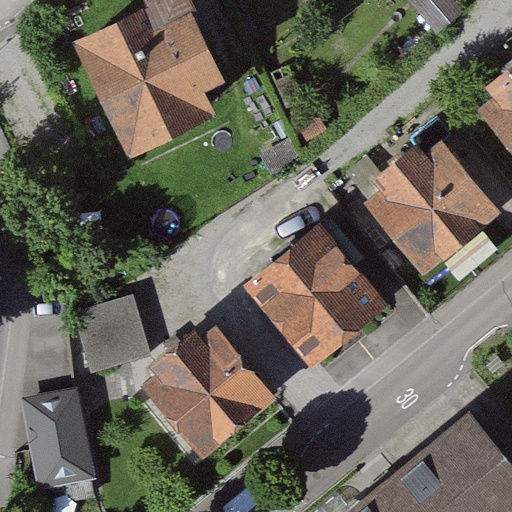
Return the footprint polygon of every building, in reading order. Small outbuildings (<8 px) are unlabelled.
[(230,114),(180,0),(163,0),(64,44),(116,164),(230,114)] [(511,59),(464,100),(511,155),(511,59)] [(497,221),(431,131),(349,191),(415,281),(497,221)] [(390,315),(320,222),(249,275),(319,368),(390,315)] [(82,306),(93,363),(154,351),(143,295),(82,306)] [(281,400),(206,313),(137,373),(211,460),(281,400)] [(32,392),(36,484),(89,481),(85,390),(32,392)] [(511,511),(511,453),(471,403),(337,511),(511,511)]
